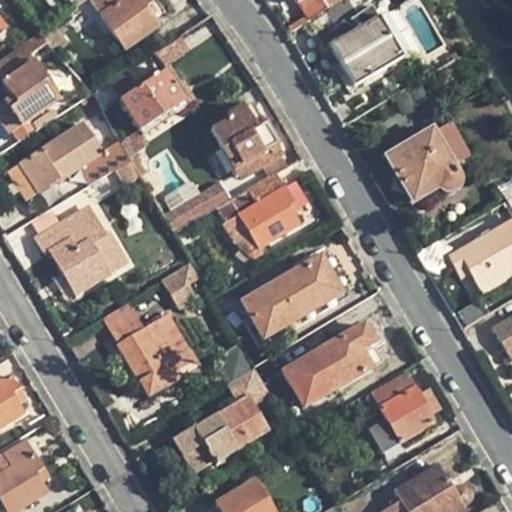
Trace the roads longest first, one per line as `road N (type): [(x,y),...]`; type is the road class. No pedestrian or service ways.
road 1 (residential): [(230,0),(511,463)]
road 2 (residential): [(0,276),(139,511)]
